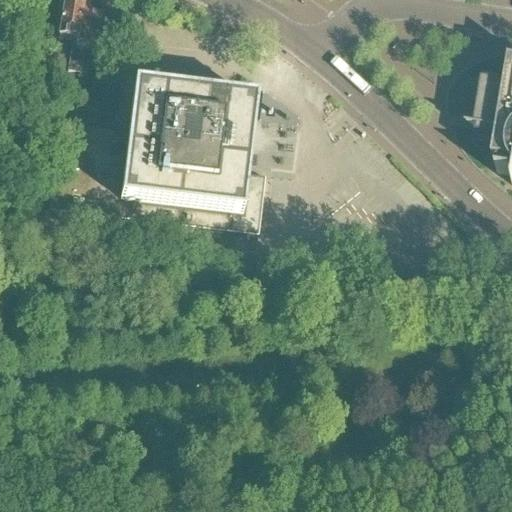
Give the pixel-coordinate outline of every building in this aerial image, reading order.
[(0,0),(0,23),(0,20),(8,22),(11,0),(0,0)] [(58,39),(57,43),(72,45),(67,75),(85,78),(90,48),(91,48),(93,37),(97,37),(101,18),(81,15),(83,8),(64,5),(58,39)] [(511,66),(510,66),(505,96),(484,93),(476,140),(497,143),(493,165),(498,166),(497,177),(511,179),(511,178),(511,66)] [(48,215),(257,240),(264,182),(244,179),(252,106),(135,92),(130,136),(59,127),(48,215)] [(57,289),(56,268),(15,270),(15,290),(57,289)]
